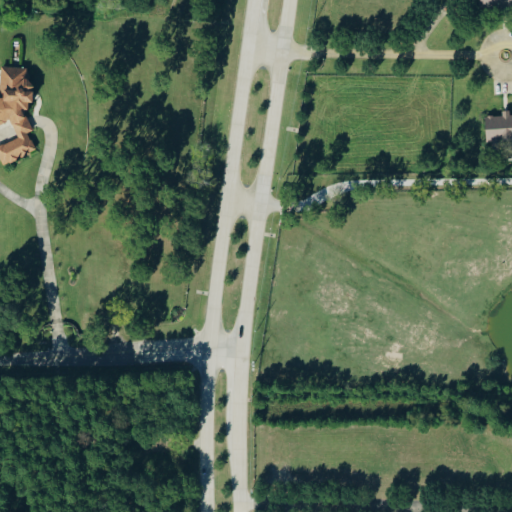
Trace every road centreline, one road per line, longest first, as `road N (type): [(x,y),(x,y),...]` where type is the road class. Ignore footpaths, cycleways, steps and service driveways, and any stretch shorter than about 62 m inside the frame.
road 1 (secondary): [(253,0),(207,351),(207,511)]
road 2 (secondary): [(241,350),(281,50)]
road 3 (tertiary): [(0,360),(241,350)]
